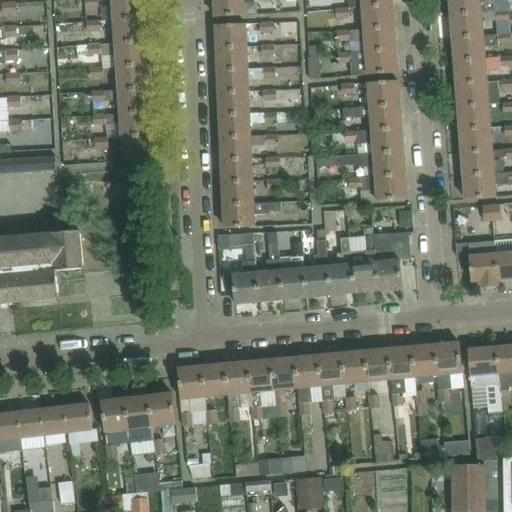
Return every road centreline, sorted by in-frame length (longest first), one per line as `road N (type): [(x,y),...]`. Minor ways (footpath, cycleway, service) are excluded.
road 1 (residential): [(187,0),(203,340)]
road 2 (residential): [(441,316),(416,0)]
road 3 (residential): [(203,340),(441,316)]
road 4 (residential): [(0,361),(203,340)]
